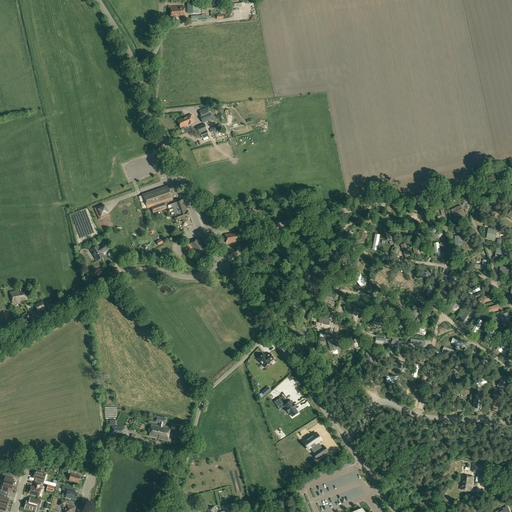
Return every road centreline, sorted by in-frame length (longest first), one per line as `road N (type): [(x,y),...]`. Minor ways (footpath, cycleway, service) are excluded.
road 1 (unclassified): [(223,264),(281,224),(511,181)]
road 2 (unclassified): [(0,343),(118,274),(192,276),(223,264)]
road 3 (unclassified): [(391,511),(267,330)]
road 4 (unclassified): [(223,264),(204,237),(137,68)]
road 5 (unclassified): [(161,511),(201,401),(267,330)]
